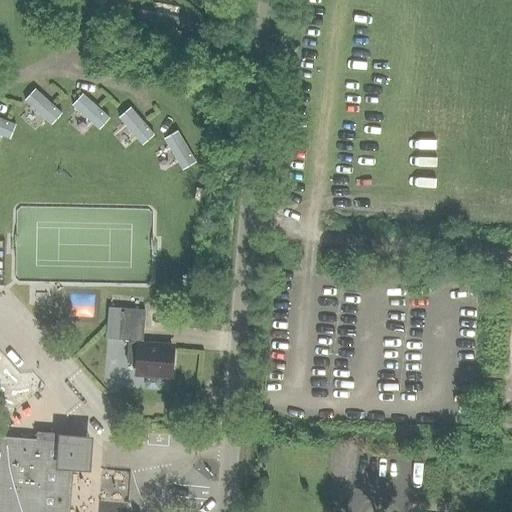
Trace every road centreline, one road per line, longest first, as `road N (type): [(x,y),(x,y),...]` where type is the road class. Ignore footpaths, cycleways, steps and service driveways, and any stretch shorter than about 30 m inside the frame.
road 1 (unclassified): [(268,0),(225,511)]
road 2 (track): [(135,87),(30,73),(0,88)]
